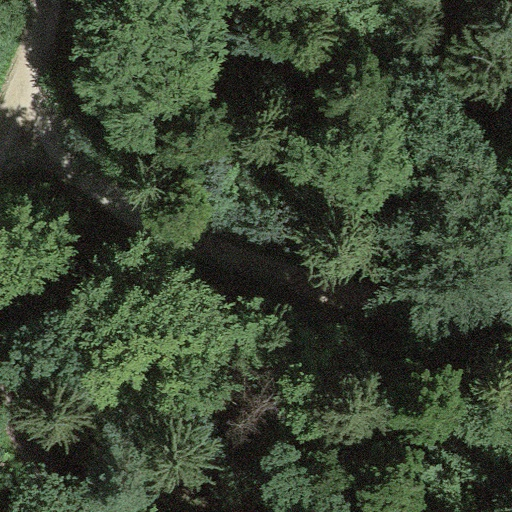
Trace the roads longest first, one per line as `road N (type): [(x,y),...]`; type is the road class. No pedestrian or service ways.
road 1 (track): [(511,328),(416,312),(174,229),(113,196),(28,94)]
road 2 (track): [(0,389),(70,511)]
